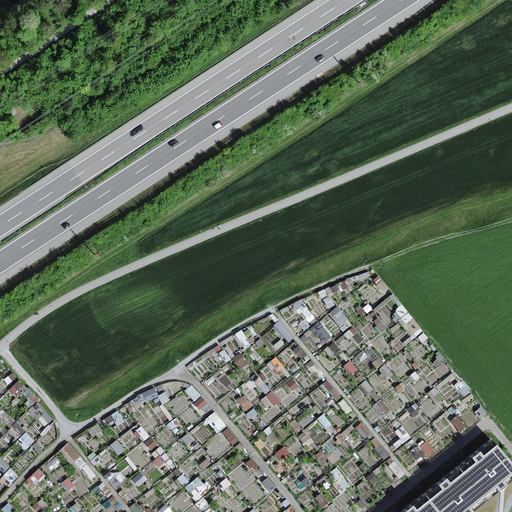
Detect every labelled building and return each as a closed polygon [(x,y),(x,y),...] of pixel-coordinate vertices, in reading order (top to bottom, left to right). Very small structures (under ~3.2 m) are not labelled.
[(10,388),(17,395),(27,386),(20,378),(10,388)] [(42,424),(51,420),(44,401),(34,405),(42,424)] [(24,447),(34,441),(28,431),(18,437),(24,447)] [(511,461),(492,437),(458,465),(486,499),(502,486),(511,477),(511,461)] [(62,447),(88,479),(96,473),(69,441),(62,447)] [(458,465),(425,492),(441,511),(469,511),(486,499),(458,465)] [(198,476),(187,485),(197,498),(209,489),(198,476)] [(441,511),(425,492),(399,511),(441,511)]
